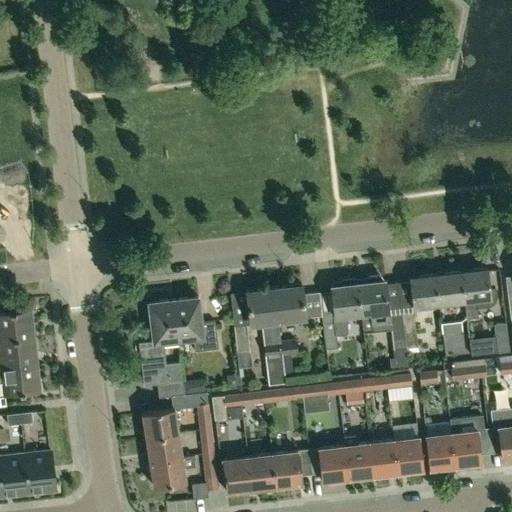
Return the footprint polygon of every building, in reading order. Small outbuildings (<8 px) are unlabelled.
[(461,269),(467,317),(478,316),(477,306),(488,305),(491,303),(494,301),(495,298),(496,294),(495,287),(490,288),(488,266),(461,269)] [(466,317),(467,317),(461,269),(435,272),(439,302),(463,299),(466,317)] [(412,304),(439,302),(435,272),(409,275),(412,304)] [(405,346),(401,310),(389,312),(388,306),(387,307),(384,278),(382,278),(382,277),(380,273),(369,275),(367,278),(367,280),(357,281),(363,329),(390,326),(392,348),(405,346)] [(363,329),(357,281),(357,278),(355,276),(342,278),(341,280),(341,283),(331,284),(334,309),(321,310),(325,347),(337,346),(336,332),(345,331),(347,329),(345,312),(360,311),(362,329),(363,329)] [(273,285),(278,319),(305,316),(301,282),(273,285)] [(277,319),(278,319),(273,285),(245,288),(249,322),(261,321),(266,357),(267,357),(270,383),(285,381),(282,355),(280,339),(279,339),(277,319)] [(172,297),(177,337),(192,336),(194,349),(217,346),(214,319),(200,321),(198,304),(199,304),(198,294),(181,296),(172,297)] [(177,337),(172,297),(164,298),(147,300),(148,310),(149,310),(152,339),(138,341),(143,384),(156,383),(158,395),(183,392),(182,378),(181,379),(178,360),(165,362),(162,339),(177,337)] [(208,304),(208,317),(226,317),(226,304),(208,304)] [(0,339),(34,336),(30,308),(0,312),(0,339)] [(401,310),(405,346),(417,345),(413,309),(401,310)] [(441,331),(461,329),(460,320),(440,322),(441,331)] [(496,352),(508,350),(505,322),(493,323),(496,352)] [(250,363),(248,352),(249,351),(245,323),(233,324),(236,353),(238,365),(250,363)] [(0,366),(37,362),(34,336),(0,339),(0,366)] [(280,339),(282,355),(296,353),(294,337),(280,339)] [(500,374),(511,371),(511,359),(498,361),(500,374)] [(37,362),(0,366),(0,367),(0,368),(0,367),(0,382),(2,382),(3,395),(40,390),(37,362)] [(468,365),(470,377),(485,375),(483,363),(468,365)] [(451,379),(470,377),(468,365),(449,367),(451,379)] [(419,383),(436,381),(435,369),(418,371),(419,383)] [(386,386),(411,384),(409,372),(385,375),(386,386)] [(386,386),(385,375),(361,378),(363,389),(386,386)] [(363,389),(361,378),(337,381),(338,392),(346,391),(361,389),(363,389)] [(337,381),(299,385),(301,396),(315,395),(338,392),(337,381)] [(289,398),(288,387),(263,389),(264,401),(289,398)] [(264,401),(263,389),(239,392),(240,403),(264,401)] [(198,426),(210,424),(207,403),(206,403),(205,390),(194,392),(195,404),(198,426)] [(240,403),(239,392),(223,394),(224,405),(240,403)] [(213,419),(226,417),(224,405),(223,394),(210,395),(213,419)] [(145,435),(177,429),(173,405),(141,410),(145,435)] [(496,407),(499,425),(498,425),(502,456),(511,454),(511,423),(508,405),(496,407)] [(18,411),(20,422),(32,421),(31,410),(18,411)] [(20,422),(18,411),(6,413),(7,424),(20,422)] [(449,417),(454,461),(480,458),(477,429),(484,428),(482,413),(449,417)] [(200,451),(213,449),(210,424),(198,426),(200,451)] [(149,459),(181,454),(177,429),(145,435),(149,459)] [(429,464),(454,461),(451,430),(426,433),(429,464)] [(371,471),(368,440),(354,441),(353,434),(343,435),(344,442),(347,474),(371,471)] [(392,437),(396,468),(421,465),(417,434),(392,437)] [(371,471),(396,468),(392,437),(368,440),(371,471)] [(347,474),(344,442),(317,445),(321,477),(347,474)] [(274,482),(300,479),(296,448),(270,451),(274,482)] [(49,449),(23,452),(28,492),(56,489),(54,465),(52,465),(50,449),(49,449)] [(213,449),(200,451),(205,489),(217,487),(213,449)] [(249,485),(274,482),(270,451),(246,453),(249,485)] [(28,492),(23,452),(0,454),(0,482),(1,495),(28,492)] [(193,452),(181,454),(149,459),(153,484),(185,479),(183,465),(194,464),(193,452)] [(224,488),(249,485),(246,453),(221,456),(224,488)]
